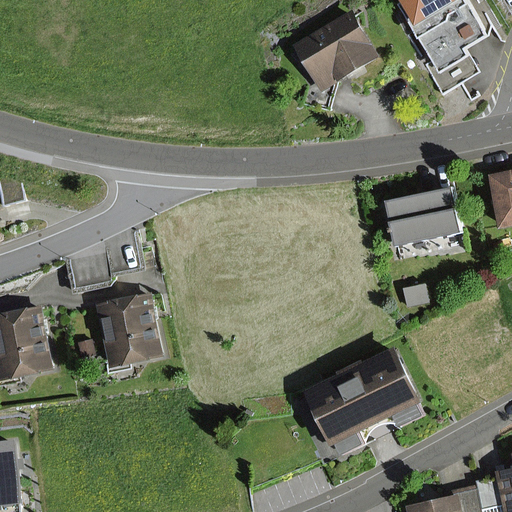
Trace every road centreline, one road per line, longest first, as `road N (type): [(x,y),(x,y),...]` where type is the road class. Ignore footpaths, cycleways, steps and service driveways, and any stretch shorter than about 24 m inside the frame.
road 1 (residential): [(178,165),(356,159),(511,126)]
road 2 (residential): [(326,511),(381,491),(511,412)]
road 3 (residential): [(178,165),(133,206),(0,264)]
road 4 (residential): [(0,130),(178,165)]
